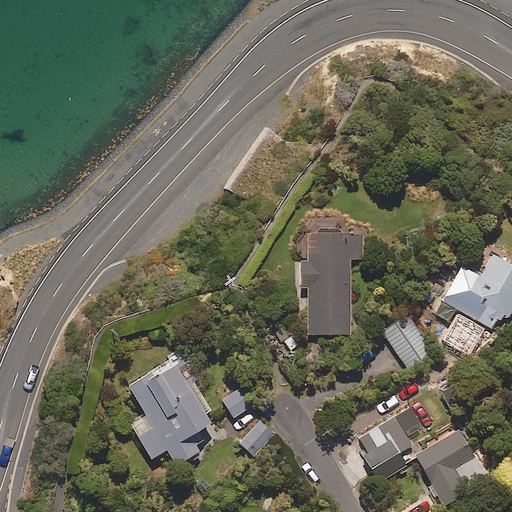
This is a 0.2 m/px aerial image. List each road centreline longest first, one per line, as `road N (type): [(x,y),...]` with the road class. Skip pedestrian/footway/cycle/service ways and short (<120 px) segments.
road 1 (secondary): [(511,52),(464,26),(397,9),(338,20),(259,67),(69,272),(26,350),(0,430)]
road 2 (residential): [(350,511),(286,407)]
